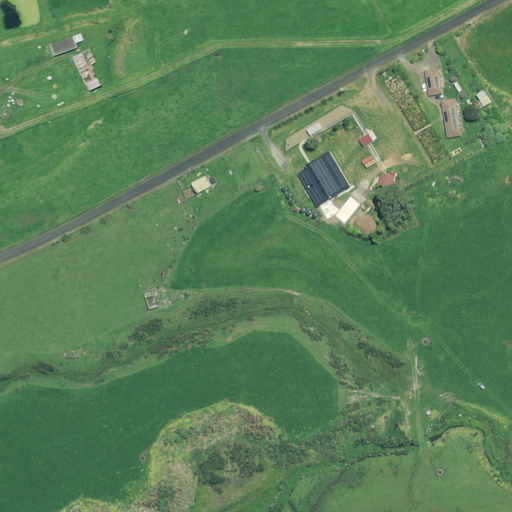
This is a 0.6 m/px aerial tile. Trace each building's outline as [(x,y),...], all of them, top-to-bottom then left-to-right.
[(76,49),(72,37),(50,45),(54,56),(76,49)] [(95,62),(89,50),(84,52),(90,64),(95,62)] [(86,66),(80,54),(73,58),(78,70),(86,66)] [(445,94),(441,69),(427,71),(431,96),(445,94)] [(100,86),(96,79),(86,84),(90,91),(100,86)] [(465,91),(459,82),(456,84),(461,93),(465,91)] [(494,102),(486,91),(479,95),(487,107),(494,102)] [(463,136),(458,99),(444,101),(449,138),(463,136)] [(323,130),(319,123),(309,129),(312,136),(323,130)] [(385,171),(387,169),(371,142),(375,140),(371,133),(362,139),(382,173),(383,173),(384,175),(380,185),(395,191),(400,178),(397,177),(398,173),(393,171),(391,175),(386,173),(385,171)] [(351,184),(331,151),(308,165),(310,168),(300,174),(308,186),(310,190),(320,207),(332,200),(338,211),(359,198),(353,187),(351,184)] [(372,205),(360,197),(352,208),(360,214),(364,209),(367,212),(372,205)] [(346,223),(337,211),(330,216),(339,229),(346,223)]
